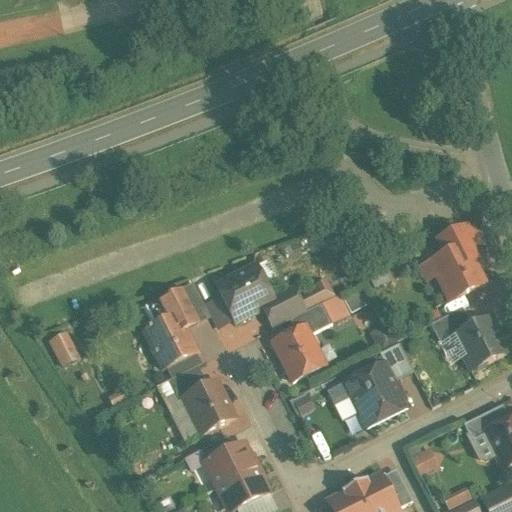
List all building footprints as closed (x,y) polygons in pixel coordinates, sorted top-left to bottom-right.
[(472,227),(440,243),(446,255),(445,259),(435,265),(441,278),(438,280),(451,305),(485,288),(467,252),(481,246),(472,227)] [(256,270),(217,290),(219,293),(217,298),(220,304),(225,305),(236,326),(275,306),(256,270)] [(293,291),(277,300),(282,308),(266,316),(274,332),(290,323),(306,315),(304,313),(299,302),(293,291)] [(182,294),(159,306),(169,325),(178,320),(185,333),(198,326),(182,294)] [(311,296),(299,302),(304,313),(317,306),(311,296)] [(159,306),(137,317),(147,336),(169,325),(159,306)] [(322,307),(290,323),(296,336),(306,331),(310,339),(333,327),(322,307)] [(463,313),(430,329),(439,346),(444,348),(456,342),(473,333),(472,332),(463,313)] [(147,336),(145,337),(164,374),(197,357),(185,333),(178,320),(169,325),(147,336)] [(473,333),(456,342),(463,354),(462,357),(471,375),(473,374),(477,375),(485,371),(487,367),(508,357),(491,323),(472,332),(473,333)] [(368,350),(381,350),(381,327),(368,327),(368,350)] [(296,336),(274,347),(293,386),(325,369),(310,339),(306,331),(296,336)] [(66,338),(52,346),(65,370),(79,363),(66,338)] [(400,348),(380,358),(385,369),(386,369),(394,386),(414,376),(400,348)] [(385,369),(344,390),(346,393),(358,418),(366,433),(407,412),(394,386),(386,369),(385,369)] [(198,370),(166,386),(178,408),(187,404),(186,403),(209,391),(198,370)] [(209,391),(186,403),(187,404),(194,418),(193,420),(202,438),(216,431),(219,432),(229,427),(229,424),(235,422),(217,387),(209,391)] [(346,393),(331,400),(330,397),(329,398),(343,425),(358,418),(346,393)] [(307,402),(296,407),(301,419),(310,415),(311,410),(307,402)] [(503,409),(463,429),(470,441),(476,443),(490,435),(490,434),(510,424),(503,409)] [(511,468),(511,422),(510,424),(490,434),(490,435),(497,447),(495,452),(496,455),(495,459),(499,468),(504,469),(505,472),(511,468)] [(403,462),(429,452),(435,467),(446,463),(436,438),(399,453),(403,462)] [(229,440),(198,456),(204,468),(235,453),(229,440)] [(235,453),(204,468),(217,493),(260,471),(256,464),(253,465),(244,448),(235,453)] [(260,471),(217,493),(225,507),(228,506),(231,511),(240,511),(269,498),(261,480),(264,479),(260,471)] [(385,478),(368,486),(367,484),(356,489),(355,490),(366,511),(400,511),(402,511),(396,499),(385,478)] [(511,511),(511,486),(481,502),(486,511),(511,511)] [(366,511),(355,490),(342,496),(343,499),(329,506),(330,509),(331,511),(366,511)] [(413,506),(406,493),(396,499),(402,511),(413,506)] [(276,511),(269,498),(240,511),(276,511)]
